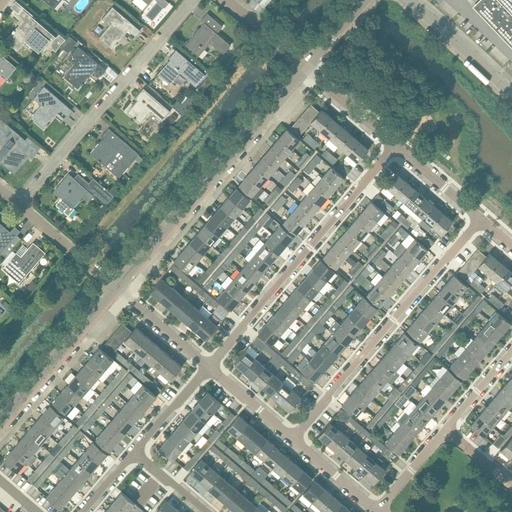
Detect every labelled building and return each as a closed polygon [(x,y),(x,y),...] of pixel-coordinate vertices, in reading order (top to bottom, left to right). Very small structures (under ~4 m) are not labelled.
[(43,0),(54,9),(60,3),(56,0),(65,0),(69,2),(70,0),(43,0)] [(511,0),(482,0),(475,7),(511,45),(511,0)] [(109,25),(99,38),(112,49),(114,47),(116,45),(116,44),(123,36),(121,35),(126,29),(135,36),(140,30),(112,7),(102,19),(109,25)] [(9,36),(6,40),(17,50),(25,41),(39,53),(41,50),(43,52),(49,45),(56,37),(23,9),(18,15),(25,20),(20,25),(19,24),(14,30),(12,32),(9,36)] [(204,23),(185,45),(198,56),(209,43),(222,54),(230,45),(217,33),(222,27),(207,13),(201,20),(204,23)] [(60,35),(53,44),(58,48),(66,39),(60,35)] [(75,42),(69,37),(65,41),(66,42),(71,46),(75,42)] [(357,48),(361,44),(356,39),(352,43),(357,48)] [(107,50),(99,43),(95,48),(103,54),(107,50)] [(75,65),(64,78),(72,84),(73,87),(75,87),(78,89),(81,85),(81,86),(83,83),(89,76),(87,75),(92,69),(101,76),(106,70),(78,46),(67,59),(75,65)] [(195,87),(205,75),(176,50),(169,58),(170,59),(157,74),(170,85),(180,73),(195,87)] [(7,79),(16,67),(0,53),(0,76),(2,74),(7,79)] [(207,77),(203,81),(209,86),(212,81),(207,77)] [(53,115),(58,109),(67,116),(72,110),(44,86),(33,99),(41,105),(30,117),(43,129),(46,125),(47,126),(49,123),(54,116),(53,115)] [(134,98),(137,101),(135,103),(134,103),(126,112),(133,118),(132,118),(134,120),(135,119),(140,124),(150,112),(161,122),(170,111),(143,88),(134,98)] [(310,104),(306,109),(315,117),(319,112),(310,104)] [(302,114),(311,121),(315,117),(306,109),(302,114)] [(321,109),(319,112),(315,117),(311,121),(310,122),(311,122),(320,130),(331,118),(321,109)] [(302,114),(298,118),(307,126),(311,122),(310,122),(311,121),(302,114)] [(176,120),(176,119),(171,116),(171,115),(167,120),(172,124),(176,120)] [(1,118),(0,119),(0,143),(3,146),(0,149),(0,161),(14,174),(30,155),(32,157),(41,147),(39,146),(32,140),(28,136),(25,139),(1,118)] [(298,118),(294,123),(303,131),(307,126),(298,118)] [(331,118),(320,130),(329,138),(340,126),(331,118)] [(299,136),(303,131),(294,123),(290,128),(299,136)] [(329,138),(325,143),(334,151),(339,146),(350,134),(340,126),(329,138)] [(99,142),(90,153),(98,160),(97,161),(99,162),(100,162),(118,178),(135,159),(139,163),(142,159),(138,155),(139,154),(108,128),(102,136),(103,137),(105,138),(101,143),(99,142)] [(279,138),(292,149),(300,140),(287,129),(279,138)] [(303,139),(309,144),(313,139),(307,134),(303,139)] [(359,142),(350,134),(339,146),(348,154),(359,142)] [(271,147),(284,158),(292,149),(279,138),(271,147)] [(319,143),(313,139),(309,144),(314,149),(319,143)] [(368,150),(359,142),(348,154),(357,162),(368,150)] [(271,147),(263,157),(276,168),(280,171),(288,162),(284,158),(271,147)] [(321,155),(327,159),(331,154),(326,149),(321,155)] [(306,152),(301,157),(306,162),(311,156),(306,152)] [(337,159),(331,154),(327,159),(333,164),(337,159)] [(255,166),(268,177),(276,168),(263,157),(255,166)] [(301,168),(306,162),(301,157),(296,163),(301,168)] [(313,158),(309,164),(314,168),(318,163),(313,158)] [(309,164),(303,170),(309,174),(314,168),(309,164)] [(340,171),(346,176),(350,170),(345,165),(340,171)] [(247,175),(260,186),(268,177),(255,166),(247,175)] [(331,167),(323,176),(336,187),(344,178),(331,167)] [(290,170),(285,176),(291,180),(295,175),(290,170)] [(385,186),(394,194),(405,181),(396,173),(385,186)] [(68,215),(74,208),(73,207),(82,197),(88,201),(93,195),(94,194),(107,204),(114,196),(93,178),(89,183),(79,175),(75,180),(68,175),(54,192),(61,198),(56,204),(60,208),(58,209),(63,213),(64,212),(68,215)] [(238,185),(251,196),(260,186),(247,175),(238,185)] [(286,186),(291,180),(285,176),(280,182),(286,186)] [(323,176),(315,185),(328,196),(336,187),(323,176)] [(297,177),(293,182),(298,187),(303,181),(297,177)] [(405,181),(394,194),(404,202),(415,189),(405,181)] [(293,182),(288,188),(293,192),(298,187),(293,182)] [(315,185),(307,195),(320,206),(328,196),(315,185)] [(250,199),(237,188),(229,197),(242,209),(250,199)] [(274,189),(269,195),(275,199),(279,193),(274,189)] [(415,189),(404,202),(413,210),(424,197),(415,189)] [(383,208),(387,202),(378,194),(374,200),(383,208)] [(270,205),(275,199),(269,195),(264,200),(270,205)] [(281,195),(277,201),(282,205),(287,200),(281,195)] [(307,195),(299,204),(312,215),(320,206),(307,195)] [(234,218),(242,209),(229,197),(221,206),(234,218)] [(424,197),(413,210),(423,218),(434,205),(424,197)] [(277,201),(272,207),(277,211),(282,205),(277,201)] [(371,201),(363,211),(376,222),(380,225),(388,216),(384,212),(372,202),(371,201)] [(393,208),(387,202),(383,208),(389,213),(393,208)] [(299,204),(291,213),(304,224),(312,215),(299,204)] [(423,218),(419,222),(428,230),(443,213),(434,205),(423,218)] [(221,206),(213,215),(226,227),(234,218),(221,206)] [(264,211),(260,208),(252,217),(256,220),(264,211)] [(368,231),(376,222),(363,211),(355,220),(368,231)] [(259,223),(263,226),(271,217),(267,213),(259,223)] [(283,223),(296,234),(304,224),(291,213),(283,223)] [(443,213),(428,230),(438,238),(441,234),(452,222),(443,213)] [(396,219),(401,224),(406,219),(400,214),(396,219)] [(226,227),(213,215),(205,224),(219,236),(226,227)] [(248,230),(256,220),(252,217),(244,226),(248,230)] [(401,224),(407,229),(412,224),(406,219),(401,224)] [(355,220),(347,229),(360,240),(368,231),(355,220)] [(0,252),(1,253),(6,257),(7,256),(12,250),(20,241),(15,237),(17,235),(20,231),(15,227),(9,233),(4,229),(5,227),(0,223),(0,252)] [(255,235),(263,226),(259,223),(251,232),(255,235)] [(205,224),(197,233),(211,245),(219,236),(205,224)] [(390,224),(385,230),(390,234),(395,228),(390,224)] [(294,236),(281,225),(273,235),(286,246),(294,236)] [(248,230),(244,226),(236,235),(240,239),(248,230)] [(339,239),(352,250),(360,240),(347,229),(339,239)] [(385,240),(390,234),(385,230),(380,235),(385,240)] [(397,230),(392,236),(398,240),(403,235),(397,230)] [(420,240),(425,234),(419,230),(415,235),(420,240)] [(251,232),(243,241),(247,244),(255,235),(251,232)] [(211,245),(197,233),(189,243),(203,254),(211,245)] [(409,234),(401,243),(402,244),(420,259),(428,250),(415,239),(409,234)] [(420,240),(430,248),(434,242),(425,234),(420,240)] [(240,239),(236,235),(229,244),(232,248),(240,239)] [(278,255),(286,246),(273,235),(265,244),(278,255)] [(393,246),(398,240),(392,236),(388,242),(393,246)] [(339,239),(331,248),(344,259),(352,250),(339,239)] [(235,250),(239,253),(247,244),(243,241),(235,250)] [(10,260),(2,269),(19,283),(32,268),(34,269),(39,263),(37,262),(45,253),(33,242),(28,248),(25,252),(26,253),(22,258),(21,257),(16,252),(16,253),(10,260)] [(374,242),(369,248),(374,253),(379,247),(374,242)] [(189,243),(182,252),(195,263),(203,254),(189,243)] [(401,243),(392,253),(394,255),(398,258),(411,269),(420,259),(402,244),(401,243)] [(232,248),(229,244),(221,254),(225,257),(232,248)] [(265,244),(257,253),(270,264),(278,255),(265,244)] [(323,258),(335,269),(344,259),(331,248),(323,258)] [(374,253),(369,248),(364,254),(369,258),(374,253)] [(381,249),(376,255),(381,260),(387,253),(381,249)] [(482,261),(486,257),(477,249),(473,254),(482,261)] [(235,250),(228,259),(231,263),(239,253),(235,250)] [(195,263),(182,252),(174,261),(187,273),(195,263)] [(270,264),(257,253),(249,262),(262,273),(270,264)] [(486,257),(482,261),(479,266),(488,274),(499,261),(489,253),(486,257)] [(225,257),(221,254),(213,263),(217,266),(225,257)] [(473,254),(469,259),(478,266),(479,266),(482,261),(473,254)] [(377,265),(381,260),(376,255),(372,260),(377,265)] [(398,258),(390,268),(403,279),(411,269),(398,258)] [(220,268),(224,272),(231,263),(228,259),(220,268)] [(478,266),(469,259),(465,263),(474,271),(478,266)] [(313,269),(326,281),(334,271),(321,260),(313,269)] [(358,261),(353,267),(358,272),(363,265),(358,261)] [(499,261),(488,274),(497,282),(508,269),(499,261)] [(249,262),(241,271),(254,282),(262,273),(249,262)] [(213,263),(205,272),(209,275),(217,266),(213,263)] [(465,263),(461,268),(470,276),(474,271),(465,263)] [(173,265),(170,269),(179,277),(183,273),(173,265)] [(353,277),(358,272),(353,267),(348,272),(353,277)] [(365,267),(360,273),(365,278),(371,272),(365,267)] [(212,278),(216,281),(224,272),(220,268),(212,278)] [(403,279),(390,268),(382,277),(395,288),(403,279)] [(457,273),(466,281),(470,276),(461,268),(457,273)] [(313,269),(305,278),(318,290),(323,294),(331,285),(326,281),(313,269)] [(511,272),(508,269),(497,282),(507,290),(511,283),(511,272)] [(254,282),(241,271),(234,280),(246,291),(254,282)] [(209,275),(205,272),(197,281),(201,284),(209,275)] [(183,273),(179,277),(188,285),(192,281),(183,273)] [(361,283),(365,278),(360,273),(356,279),(361,283)] [(446,284),(459,295),(467,286),(454,274),(446,284)] [(382,277),(375,286),(388,297),(395,288),(382,277)] [(204,287),(208,290),(216,281),(212,278),(204,287)] [(297,288),(311,299),(318,290),(305,278),(297,288)] [(162,279),(150,292),(159,300),(171,287),(162,279)] [(469,284),(475,289),(479,283),(474,279),(469,284)] [(234,280),(226,290),(239,300),(246,291),(234,280)] [(344,280),(336,289),(340,293),(348,283),(344,280)] [(192,281),(188,285),(198,293),(201,288),(192,281)] [(485,288),(479,283),(475,289),(481,294),(485,288)] [(438,293),(451,304),(459,295),(446,284),(438,293)] [(342,295),(346,298),(354,288),(350,285),(342,295)] [(388,297),(375,286),(367,295),(379,306),(388,297)] [(171,287),(159,300),(169,308),(180,294),(171,287)] [(201,288),(198,293),(207,301),(210,296),(201,288)] [(289,297),(303,308),(311,299),(297,288),(289,297)] [(340,293),(336,289),(328,298),(332,302),(340,293)] [(239,300),(226,290),(218,299),(231,310),(239,300)] [(19,292),(13,299),(20,305),(21,305),(26,299),(19,292)] [(430,302),(444,314),(451,304),(438,293),(430,302)] [(180,294),(169,308),(178,316),(189,302),(180,294)] [(488,300),(494,305),(498,299),(493,294),(488,300)] [(338,307),(346,298),(342,295),(335,304),(338,307)] [(478,295),(470,304),(473,307),(481,298),(478,295)] [(210,296),(207,301),(216,308),(219,304),(210,296)] [(282,306),(295,317),(303,308),(289,297),(282,306)] [(364,297),(356,306),(369,318),(377,308),(364,297)] [(324,311),(332,302),(328,298),(321,308),(324,311)] [(504,304),(498,299),(494,305),(499,309),(504,304)] [(2,304),(11,312),(14,308),(5,300),(2,304)] [(476,309),(479,312),(487,303),(484,300),(476,309)] [(189,302),(178,316),(187,324),(198,310),(189,302)] [(436,323),(444,314),(430,302),(422,311),(436,323)] [(219,304),(216,308),(213,312),(222,320),(229,312),(219,304)] [(335,304),(327,313),(331,316),(338,307),(335,304)] [(473,307),(470,304),(462,314),(465,316),(473,307)] [(287,326),(295,317),(282,306),(274,315),(287,326)] [(362,327),(369,318),(356,306),(348,315),(362,327)] [(317,320),(324,311),(321,308),(313,317),(317,320)] [(468,318),(471,321),(479,312),(476,309),(468,318)] [(198,310),(187,324),(196,331),(208,318),(198,310)] [(428,332),(436,323),(422,311),(415,320),(428,332)] [(465,316),(462,314),(459,311),(451,320),(454,323),(457,325),(465,316)] [(498,312),(489,321),(503,333),(511,323),(498,312)] [(323,325),(331,316),(327,313),(319,322),(323,325)] [(279,335),(287,326),(274,315),(266,324),(279,335)] [(348,315),(340,325),(354,336),(362,327),(348,315)] [(309,329),(317,320),(313,317),(305,326),(309,329)] [(208,318),(196,331),(205,339),(217,326),(208,318)] [(460,328),(463,330),(471,321),(468,318),(460,328)] [(420,341),(428,332),(415,320),(407,330),(420,341)] [(336,321),(328,330),(333,334),(346,345),(354,336),(340,325),(336,321)] [(495,342),(503,333),(489,321),(482,330),(495,342)] [(319,322),(311,331),(315,334),(323,325),(319,322)] [(457,325),(454,323),(447,332),(450,334),(457,325)] [(122,324),(118,328),(128,336),(132,332),(122,324)] [(271,345),(279,335),(266,324),(258,333),(271,345)] [(309,329),(305,326),(297,335),(301,338),(309,329)] [(136,327),(132,332),(128,336),(124,341),(133,349),(145,335),(136,327)] [(118,328),(114,333),(124,341),(128,336),(118,328)] [(452,337),(455,339),(463,330),(460,328),(452,337)] [(487,351),(495,342),(482,330),(474,339),(487,351)] [(303,340),(307,343),(315,334),(311,331),(303,340)] [(405,332),(397,341),(410,353),(418,343),(405,332)] [(114,333),(110,337),(120,345),(124,341),(114,333)] [(333,334),(325,343),(338,354),(346,345),(333,334)] [(154,343),(145,335),(133,349),(142,357),(154,343)] [(293,347),(301,338),(297,335),(289,344),(293,347)] [(110,337),(107,342),(116,350),(120,345),(110,337)] [(257,337),(253,342),(262,350),(263,349),(267,345),(257,337)] [(444,346),(447,348),(455,339),(452,337),(444,346)] [(474,339),(466,348),(479,360),(487,351),(474,339)] [(303,340),(295,349),(299,353),(307,343),(303,340)] [(402,362),(410,353),(397,341),(389,350),(402,362)] [(433,344),(429,349),(431,350),(434,353),(442,343),(439,341),(435,346),(433,344)] [(112,354),(116,350),(107,342),(103,346),(112,354)] [(142,357),(151,365),(163,351),(154,343),(142,357)] [(330,363),(338,354),(325,343),(317,352),(330,363)] [(285,357),(293,347),(289,344),(281,353),(285,357)] [(267,345),(263,349),(272,357),(276,353),(267,345)] [(250,346),(234,364),(243,372),(255,359),(259,354),(250,346)] [(439,358),(447,348),(444,346),(436,355),(439,358)] [(113,360),(100,348),(92,357),(105,369),(113,360)] [(472,369),(479,360),(466,348),(458,358),(472,369)] [(287,359),(291,362),(299,353),(295,349),(287,359)] [(125,359),(116,350),(112,354),(122,362),(125,359)] [(389,350),(381,360),(399,375),(399,376),(407,366),(402,362),(389,350)] [(157,377),(160,373),(172,359),(163,351),(151,365),(157,369),(153,373),(157,377)] [(317,352),(309,361),(323,373),(330,363),(317,352)] [(281,364),(285,360),(276,353),(272,357),(281,364)] [(432,355),(429,353),(421,362),(424,365),(432,355)] [(105,369),(92,357),(84,366),(98,378),(105,369)] [(434,357),(426,367),(429,369),(437,360),(434,357)] [(464,378),(472,369),(458,358),(450,367),(464,378)] [(134,366),(125,359),(122,362),(131,370),(134,366)] [(160,373),(170,380),(170,381),(182,367),(172,359),(160,373)] [(255,359),(243,372),(253,380),(264,366),(255,359)] [(291,372),(294,368),(285,360),(281,364),(291,372)] [(386,380),(391,384),(399,375),(381,360),(373,369),(386,380)] [(315,382),(323,373),(309,361),(301,370),(315,382)] [(424,365),(421,362),(413,371),(416,374),(424,365)] [(98,378),(84,366),(76,375),(90,387),(98,378)] [(134,366),(131,370),(140,378),(143,374),(147,370),(143,366),(139,371),(134,366)] [(262,388),(273,374),(264,366),(253,380),(262,388)] [(419,376),(422,379),(429,369),(426,367),(419,376)] [(123,368),(115,377),(119,380),(127,371),(123,368)] [(291,372),(300,380),(303,376),(294,368),(291,372)] [(373,369),(365,378),(379,389),(386,380),(373,369)] [(448,369),(440,379),(454,390),(462,381),(448,369)] [(413,371),(405,380),(408,383),(416,374),(413,371)] [(121,382),(125,385),(133,376),(129,373),(121,382)] [(140,378),(149,386),(152,382),(143,374),(140,378)] [(282,382),(273,374),(262,388),(271,395),(282,382)] [(76,375),(68,384),(82,396),(87,401),(95,392),(90,387),(76,375)] [(300,380),(309,388),(313,384),(303,376),(300,380)] [(414,388),(422,379),(419,376),(411,385),(414,388)] [(119,380),(115,377),(107,386),(111,389),(119,380)] [(282,382),(271,395),(280,403),(291,390),(296,384),(287,377),(282,382)] [(357,387),(371,398),(379,389),(365,378),(357,387)] [(432,388),(446,399),(454,390),(440,379),(432,388)] [(502,388),(511,396),(511,380),(510,379),(502,388)] [(138,380),(130,389),(135,393),(149,405),(157,396),(138,380)] [(408,383),(405,380),(397,389),(400,392),(408,383)] [(114,391),(117,394),(125,385),(121,382),(114,391)] [(162,390),(152,382),(149,386),(158,394),(162,390)] [(82,396),(68,384),(60,393),(74,405),(82,396)] [(411,385),(403,394),(408,399),(416,390),(414,388),(411,385)] [(103,399),(111,389),(107,386),(99,395),(103,399)] [(357,387),(350,396),(363,408),(371,398),(357,387)] [(400,392),(397,389),(395,387),(387,396),(389,398),(392,401),(400,392)] [(438,408),(446,399),(432,388),(424,397),(438,408)] [(511,396),(502,388),(494,397),(508,409),(511,404),(511,396)] [(289,411),(301,398),(291,390),(280,403),(289,411)] [(106,400),(109,404),(117,394),(114,391),(106,400)] [(213,413),(221,404),(207,392),(199,402),(213,413)] [(60,393),(52,403),(72,419),(80,410),(74,405),(60,393)] [(141,415),(149,405),(135,393),(127,403),(141,415)] [(400,408),(408,399),(403,394),(395,403),(398,406),(400,408)] [(95,408),(103,399),(99,395),(92,404),(95,408)] [(355,417),(363,408),(350,396),(342,405),(355,417)] [(430,418),(438,408),(424,397),(417,406),(430,418)] [(500,418),(508,409),(494,397),(487,406),(500,418)] [(392,401),(389,398),(382,408),(385,410),(392,401)] [(98,409),(102,413),(109,404),(106,400),(98,409)] [(411,401),(403,410),(404,411),(422,427),(430,418),(417,406),(411,401)] [(199,402),(191,411),(209,426),(217,417),(213,413),(199,402)] [(141,415),(127,403),(119,412),(133,424),(141,415)] [(390,415),(398,406),(395,403),(387,412),(390,415)] [(88,417),(95,408),(92,404),(84,413),(88,417)] [(50,405),(42,414),(56,426),(64,417),(50,405)] [(487,406),(479,415),(492,427),(500,418),(487,406)] [(385,410),(382,408),(374,417),(377,419),(385,410)] [(90,419),(94,422),(102,413),(98,409),(90,419)] [(336,415),(346,422),(348,420),(350,417),(341,409),(336,415)] [(191,411),(184,420),(197,431),(202,435),(209,426),(191,411)] [(404,411),(396,420),(401,424),(414,436),(422,427),(404,411)] [(119,412),(111,421),(125,433),(133,424),(119,412)] [(235,416),(231,412),(222,422),(227,425),(235,416)] [(382,424),(390,415),(387,412),(379,422),(382,424)] [(80,426),(88,417),(84,413),(76,423),(80,426)] [(48,435),(56,426),(42,414),(34,423),(48,435)] [(227,429),(237,437),(248,423),(239,415),(227,429)] [(484,437),(492,427),(479,415),(471,425),(484,437)] [(350,417),(348,420),(357,428),(360,425),(350,417)] [(377,419),(374,417),(366,426),(369,429),(377,419)] [(82,428),(86,431),(94,422),(90,419),(82,428)] [(184,420),(176,429),(189,441),(197,431),(184,420)] [(111,421),(103,430),(117,442),(125,433),(111,421)] [(219,434),(227,425),(222,422),(215,431),(219,434)] [(330,422),(318,436),(327,444),(339,430),(330,422)] [(374,434),(382,424),(379,422),(371,431),(374,434)] [(34,423),(27,432),(41,444),(48,435),(34,423)] [(257,431),(248,423),(237,437),(246,445),(257,431)] [(407,445),(414,436),(401,424),(393,433),(407,445)] [(78,428),(74,425),(66,434),(70,438),(78,428)] [(360,425),(357,428),(366,436),(369,433),(360,425)] [(511,428),(511,427),(503,436),(506,439),(511,431),(511,428)] [(168,438),(181,450),(189,441),(176,429),(168,438)] [(72,440),(76,443),(84,434),(80,430),(72,440)] [(117,442),(103,430),(95,439),(109,451),(117,442)] [(339,430),(327,444),(336,452),(348,438),(339,430)] [(215,431),(207,440),(211,443),(219,434),(215,431)] [(246,445),(255,453),(266,439),(257,431),(246,445)] [(33,453),(41,444),(27,432),(19,442),(33,453)] [(369,433),(366,436),(375,443),(378,440),(369,433)] [(399,454),(407,445),(393,433),(385,443),(399,454)] [(62,447),(70,438),(66,434),(58,444),(62,447)] [(506,439),(503,436),(501,434),(493,443),(498,448),(506,439)] [(500,450),(509,458),(511,455),(511,436),(500,450)] [(160,447),(173,459),(181,450),(168,438),(160,447)] [(357,446),(348,438),(336,452),(345,460),(357,446)] [(224,451),(228,447),(218,439),(215,443),(224,451)] [(275,447),(266,439),(255,453),(264,460),(275,447)] [(64,449),(68,452),(76,443),(72,440),(64,449)] [(211,443),(207,440),(199,449),(203,452),(211,443)] [(378,440),(375,443),(384,451),(387,448),(378,440)] [(19,442),(11,451),(25,463),(33,453),(19,442)] [(93,442),(85,451),(99,463),(107,454),(93,442)] [(62,447),(58,444),(50,453),(54,456),(62,447)] [(210,449),(219,457),(222,453),(213,445),(210,449)] [(357,446),(345,460),(355,468),(366,454),(357,446)] [(233,459),(237,455),(228,447),(224,451),(233,459)] [(275,447),(264,460),(273,468),(284,455),(284,454),(285,453),(280,448),(279,450),(275,447)] [(56,458),(60,461),(68,452),(64,449),(56,458)] [(199,449),(191,458),(195,462),(203,452),(199,449)] [(366,454),(355,468),(364,476),(376,462),(379,458),(370,450),(366,454)] [(17,472),(25,463),(11,451),(3,460),(17,472)] [(99,463),(85,451),(78,460),(91,472),(99,463)] [(46,465),(54,456),(50,453),(42,462),(46,465)] [(219,457),(228,465),(231,461),(222,453),(219,457)] [(243,467),(246,463),(237,455),(233,459),(243,467)] [(294,463),(284,455),(273,468),(282,476),(294,463)] [(48,467),(52,470),(60,461),(56,458),(48,467)] [(191,458),(183,467),(187,471),(195,462),(191,458)] [(376,462),(364,476),(373,484),(385,470),(379,465),(383,461),(379,458),(376,462)] [(189,473),(199,481),(210,467),(201,459),(189,473)] [(84,481),(91,472),(78,460),(70,469),(84,481)] [(231,461),(228,465),(237,473),(241,469),(231,461)] [(42,462),(35,471),(38,474),(46,465),(42,462)] [(252,474),(255,471),(246,463),(243,467),(252,474)] [(282,476),(291,484),(303,470),(294,463),(282,476)] [(41,476),(44,479),(52,470),(48,467),(41,476)] [(199,481),(208,489),(219,475),(210,467),(199,481)] [(76,490),(84,481),(70,469),(62,478),(76,490)] [(237,473),(246,481),(250,477),(241,469),(237,473)] [(312,478),(303,470),(291,484),(301,492),(312,478)] [(38,474),(35,471),(27,480),(30,484),(38,474)] [(261,482),(264,479),(255,471),(252,474),(261,482)] [(208,489),(217,496),(229,483),(219,475),(208,489)] [(36,489),(37,489),(44,479),(41,476),(33,485),(36,489)] [(246,481),(255,488),(259,485),(250,477),(246,481)] [(68,499),(76,490),(62,478),(54,488),(68,499)] [(270,490),(273,486),(264,479),(261,482),(270,490)] [(314,480),(303,494),(312,502),(324,488),(314,480)] [(217,496),(226,504),(238,491),(229,483),(217,496)] [(255,488),(265,496),(268,492),(259,485),(255,488)] [(279,498),(282,494),(273,486),(270,490),(279,498)] [(46,497),(60,509),(68,499),(54,488),(46,497)] [(333,496),(324,488),(312,502),(321,510),(333,496)] [(226,504),(235,511),(247,499),(238,491),(226,504)] [(122,492),(114,502),(125,511),(126,511),(134,503),(122,492)] [(268,492),(265,496),(274,504),(277,500),(268,492)] [(288,506),(292,502),(282,494),(279,498),(288,506)] [(333,496),(321,510),(324,511),(334,511),(342,504),(333,496)] [(235,511),(251,511),(256,506),(247,499),(235,511)] [(172,511),(176,508),(166,500),(156,511),(172,511)] [(283,511),(286,508),(277,500),(274,504),(283,511)] [(106,511),(125,511),(114,502),(105,511),(106,511)] [(266,511),(269,510),(259,502),(256,506),(251,511),(266,511)]
